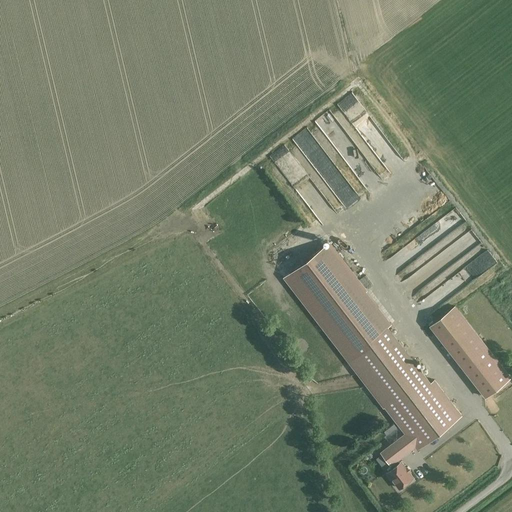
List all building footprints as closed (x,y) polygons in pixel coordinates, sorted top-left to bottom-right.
[(348,116),(353,113),(351,107),(345,110),(348,116)] [(338,197),(344,204),(358,192),(352,186),(338,197)] [(387,472),(399,488),(413,477),(401,461),(399,462),(397,459),(415,446),(417,449),(461,415),(434,379),(430,382),(387,326),(396,319),(334,238),(285,276),(405,433),(381,452),(391,465),(392,464),(394,466),(387,472)] [(408,276),(395,289),(408,301),(420,288),(408,276)] [(455,306),(430,325),(485,396),(510,377),(455,306)]
